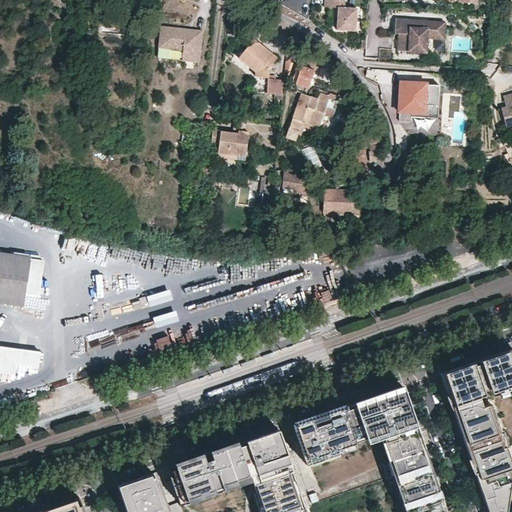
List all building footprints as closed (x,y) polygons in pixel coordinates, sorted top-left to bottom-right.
[(356,29),(357,5),(344,5),(344,0),(324,0),(324,4),(338,5),(337,27),(356,29)] [(428,24),(421,24),(422,20),(396,18),(394,32),(399,33),(398,42),(409,43),(408,47),(426,49),(427,38),(428,33),(444,34),(446,22),(428,20),(428,24)] [(203,29),(190,28),(189,32),(186,31),(186,28),(162,25),(159,47),(184,49),(183,59),(200,61),(203,29)] [(256,70),(255,76),(268,78),(269,66),(270,65),(263,61),(265,59),(267,60),(269,60),(270,57),(269,55),(257,46),(259,43),(254,38),(239,58),(256,70)] [(263,61),(270,65),(276,57),(259,43),(257,46),(269,55),(270,57),(269,60),(267,60),(265,59),(263,61)] [(291,82),(308,88),(314,70),(298,63),(291,82)] [(282,95),(284,80),(268,78),(266,94),(282,95)] [(398,111),(437,114),(439,85),(427,85),(427,83),(400,81),(398,111)] [(511,92),(503,95),(505,106),(506,109),(511,107),(511,92)] [(300,126),(304,128),(306,123),(318,127),(327,103),(301,93),(285,138),(295,141),(296,137),(300,126)] [(511,107),(506,109),(505,106),(501,107),(505,125),(511,123),(511,107)] [(371,144),(383,142),(382,127),(380,127),(379,121),(374,121),(374,127),(369,127),(371,144)] [(218,152),(245,156),(249,132),(238,131),(238,134),(220,132),(220,130),(213,129),(211,144),(218,145),(218,152)] [(217,157),(244,161),(245,156),(218,152),(217,157)] [(294,194),(308,195),(310,179),(296,177),(296,171),(285,170),(282,187),(295,188),(294,194)] [(371,176),(371,184),(384,184),(383,175),(371,176)] [(438,188),(436,206),(446,207),(448,189),(438,188)] [(361,190),(324,189),(323,212),(334,212),(334,209),(360,210),(361,190)] [(501,199),(490,200),(491,207),(502,205),(501,199)] [(0,300),(23,304),(24,295),(29,259),(0,254),(0,300)] [(43,260),(29,259),(24,295),(38,297),(43,260)] [(80,325),(101,321),(99,309),(78,313),(80,325)] [(180,343),(189,341),(186,329),(178,331),(180,343)] [(159,340),(148,349),(153,355),(168,342),(161,334),(157,337),(159,340)] [(0,373),(15,375),(16,365),(37,368),(39,352),(0,346),(0,373)] [(496,418),(491,403),(483,406),(478,392),(497,386),(505,383),(508,390),(511,388),(511,348),(501,353),(502,356),(489,360),(488,357),(483,359),(441,374),(449,397),(450,398),(452,397),(457,411),(454,412),(464,439),(470,458),(473,457),(478,470),(475,471),(488,511),(506,511),(511,474),(511,464),(506,446),(502,447),(493,419),(496,418)] [(254,358),(241,363),(242,367),(256,361),(254,358)] [(263,381),(249,386),(251,390),(265,385),(263,381)] [(508,390),(505,383),(497,386),(499,393),(508,390)] [(384,432),(411,511),(446,511),(436,482),(423,443),(410,406),(403,387),(313,418),(298,423),(312,463),(340,453),(337,445),(344,443),(371,433),(372,436),(384,432)] [(245,440),(238,442),(253,484),(254,485),(259,483),(262,482),(265,490),(262,491),(263,494),(260,495),(265,511),(313,511),(284,427),(278,429),(245,440)] [(344,443),(345,445),(372,436),(371,433),(344,443)] [(188,460),(164,468),(176,503),(178,509),(181,508),(187,506),(247,486),(253,484),(238,442),(188,460)] [(344,443),(337,445),(340,453),(346,451),(345,445),(344,443)] [(166,511),(153,473),(118,485),(125,505),(131,503),(133,510),(127,511),(126,511),(166,511)] [(84,511),(80,498),(51,508),(38,511),(84,511)] [(133,510),(131,503),(125,505),(126,508),(127,511),(133,510)] [(182,511),(181,508),(178,509),(176,503),(172,504),(168,505),(170,511),(182,511)]
